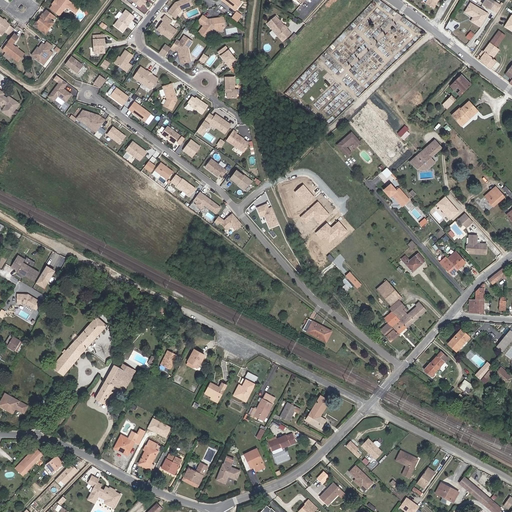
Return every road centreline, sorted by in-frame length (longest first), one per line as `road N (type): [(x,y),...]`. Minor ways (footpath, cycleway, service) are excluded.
road 1 (residential): [(0,216),(367,405)]
road 2 (unclassified): [(0,434),(54,442),(219,510)]
road 3 (residential): [(402,368),(289,271),(236,210)]
road 4 (track): [(276,179),(432,29)]
road 5 (unclassified): [(219,510),(312,463),(367,405)]
road 6 (residential): [(236,210),(95,97)]
road 7 (track): [(271,181),(291,233),(352,327)]
road 8 (residential): [(367,405),(511,480)]
road 9 (unknown): [(467,295),(373,188)]
road 10 (residential): [(236,210),(271,181),(297,172),(318,180),(345,213)]
road 11 (residential): [(198,82),(143,49),(141,32),(166,0)]
road 12 (track): [(108,0),(38,98)]
